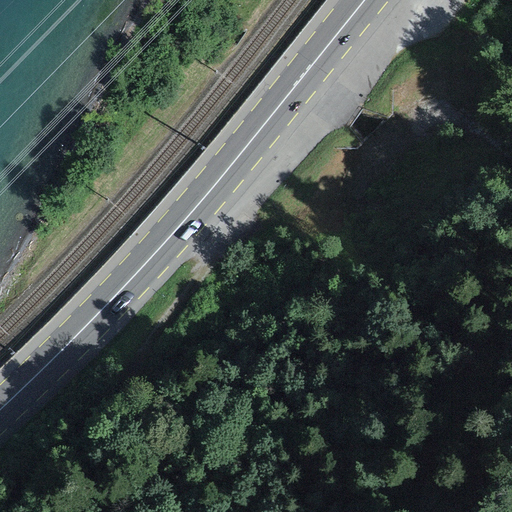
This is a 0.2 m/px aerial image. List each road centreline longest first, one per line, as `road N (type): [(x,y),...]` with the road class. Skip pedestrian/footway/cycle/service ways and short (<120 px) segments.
road 1 (track): [(1,511),(60,460),(265,187),(401,31)]
road 2 (primary): [(364,0),(213,186),(0,406)]
road 3 (track): [(233,233),(346,180)]
